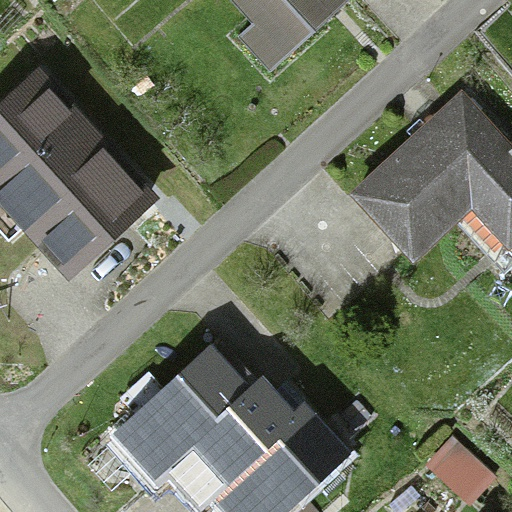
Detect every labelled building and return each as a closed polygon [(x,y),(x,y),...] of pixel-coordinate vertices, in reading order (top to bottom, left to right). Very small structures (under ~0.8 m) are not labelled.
[(279,0),(240,36),(273,72),(351,0),(279,0)] [(76,130),(80,126),(40,81),(0,117),(0,161),(16,179),(4,189),(50,238),(117,177),(76,130)] [(511,149),(464,97),(437,122),(441,126),(429,137),(427,135),(419,143),(417,140),(359,194),(416,257),(458,219),(507,272),(511,267),(511,225),(511,224),(511,222),(511,149)] [(161,480),(172,470),(210,511),(279,511),(346,452),(305,407),(294,417),(237,355),(226,365),(213,351),(121,436),(161,480)] [(477,496),(495,476),(453,438),(435,458),(444,466),(477,496)]
